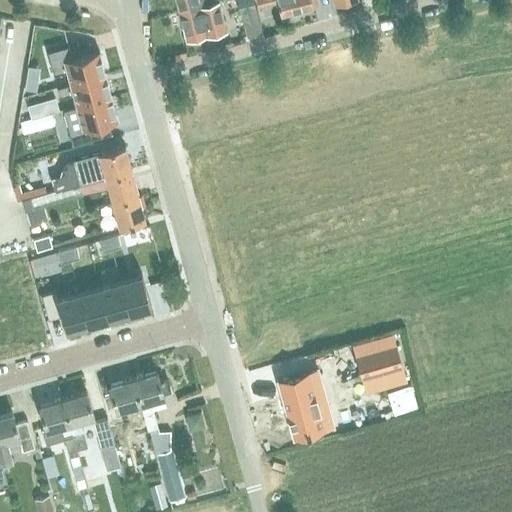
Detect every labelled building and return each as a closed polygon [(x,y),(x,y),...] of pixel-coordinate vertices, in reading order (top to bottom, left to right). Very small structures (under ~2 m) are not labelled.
[(175,0),(178,9),(179,9),(212,0),(175,0)] [(218,0),(212,0),(179,9),(186,38),(226,28),(218,0)] [(253,0),(237,0),(240,11),(247,34),(261,31),(253,0)] [(256,0),(258,5),(276,0),(280,13),(313,5),(311,0),(256,0)] [(70,43),(47,49),(54,73),(67,69),(70,81),(70,82),(105,72),(99,50),(74,56),(70,43)] [(185,50),(174,53),(175,59),(187,56),(185,50)] [(70,81),(57,85),(59,95),(73,91),(76,104),(111,94),(105,72),(70,82),(70,81)] [(36,78),(27,76),(26,85),(35,87),(36,78)] [(76,104),(63,107),(63,108),(66,120),(72,142),(111,131),(108,120),(117,117),(111,94),(76,104)] [(32,115),(43,111),(40,100),(29,103),(32,115)] [(46,112),(24,118),(27,131),(55,124),(66,120),(63,108),(51,111),(46,112)] [(75,172),(53,178),(55,189),(79,183),(97,178),(106,176),(131,169),(125,143),(99,150),(103,166),(76,173),(75,172)] [(131,169),(106,176),(112,200),(138,193),(131,169)] [(97,178),(79,183),(82,192),(100,188),(97,178)] [(138,193),(112,200),(119,225),(125,223),(145,218),(138,193)] [(100,219),(112,216),(106,196),(94,199),(100,219)] [(49,232),(33,237),(37,248),(52,244),(49,232)] [(117,238),(109,240),(112,252),(120,249),(117,238)] [(109,240),(102,242),(105,254),(112,252),(109,240)] [(73,241),(65,243),(69,257),(77,255),(73,241)] [(65,243),(58,245),(62,259),(69,257),(65,243)] [(142,271),(120,277),(130,311),(151,304),(142,271)] [(120,277),(99,283),(109,316),(130,311),(120,277)] [(99,283),(79,288),(88,322),(109,316),(99,283)] [(79,288),(57,295),(66,328),(88,322),(79,288)] [(9,289),(0,291),(0,309),(10,344),(35,337),(26,303),(14,306),(9,289)] [(0,346),(10,344),(0,309),(0,346)] [(395,343),(356,354),(363,377),(401,366),(395,343)] [(318,367),(278,378),(293,434),(323,426),(318,408),(328,406),(318,367)] [(157,369),(134,375),(141,401),(144,410),(149,428),(158,426),(150,399),(164,395),(172,393),(167,377),(160,379),(157,369)] [(134,375),(110,382),(117,408),(129,405),(132,416),(134,415),(138,431),(149,428),(144,410),(141,401),(134,375)] [(86,389),(63,396),(78,448),(87,446),(80,419),(93,415),(86,389)] [(78,448),(63,396),(39,402),(46,428),(61,424),(68,451),(78,448)] [(11,410),(0,413),(0,455),(3,465),(13,462),(7,440),(19,436),(23,449),(34,445),(26,418),(15,422),(11,410)] [(118,412),(106,415),(114,441),(125,437),(118,412)] [(114,441),(106,415),(95,419),(102,444),(113,441),(114,441)] [(102,444),(101,444),(108,468),(120,465),(113,441),(102,444)] [(170,449),(159,452),(168,488),(180,485),(171,448),(170,449)] [(161,480),(149,484),(155,507),(167,504),(161,480)] [(180,485),(168,488),(171,499),(183,496),(180,485)] [(88,490),(81,492),(85,507),(92,505),(88,490)] [(194,490),(186,492),(188,498),(196,496),(194,490)] [(52,511),(48,495),(35,498),(38,511),(52,511)]
